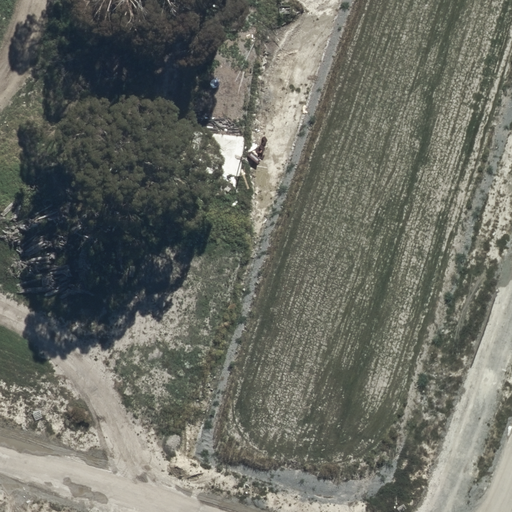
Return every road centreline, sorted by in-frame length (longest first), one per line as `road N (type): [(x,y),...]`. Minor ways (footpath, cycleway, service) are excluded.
road 1 (tertiary): [(436,511),(511,285)]
road 2 (residential): [(0,445),(192,511)]
